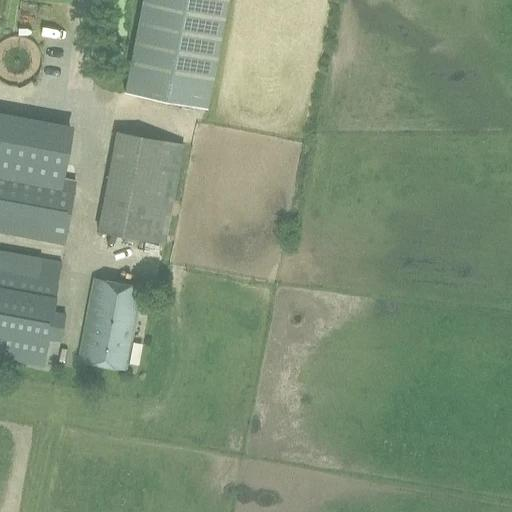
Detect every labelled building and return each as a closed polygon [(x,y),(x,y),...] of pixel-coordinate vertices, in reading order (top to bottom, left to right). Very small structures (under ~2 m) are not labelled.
[(142,0),(124,92),(206,108),(227,0),(142,0)] [(0,110),(0,166),(61,178),(71,124),(0,110)] [(183,144),(116,131),(97,230),(163,243),(183,144)] [(61,178),(0,166),(0,232),(62,244),(74,181),(61,178)] [(51,311),(60,261),(0,250),(0,328),(7,330),(5,340),(58,349),(64,314),(51,311)] [(78,361),(126,369),(140,286),(92,278),(78,361)]
